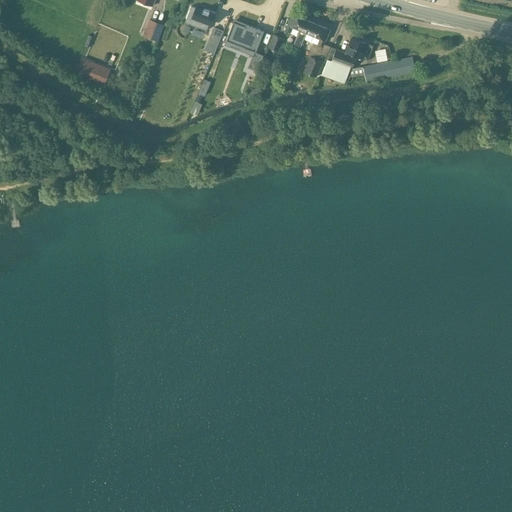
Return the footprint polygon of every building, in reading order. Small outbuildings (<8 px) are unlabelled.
[(213,19),(215,13),(204,9),(204,8),(197,6),(195,13),(193,19),(202,22),(210,25),(213,19)] [(294,44),(301,47),(307,33),(306,32),(311,20),(293,12),(284,32),(289,34),(293,26),(300,30),(294,44)] [(142,36),(158,42),(164,25),(148,19),(142,36)] [(322,62),(324,62),(330,47),(323,45),(330,29),(311,20),(306,32),(307,33),(320,38),(317,44),(313,43),(307,56),(309,57),(304,72),(317,77),(322,62)] [(233,23),(226,40),(254,51),(248,67),(257,71),(264,55),(256,52),(264,31),(246,24),(245,26),(234,22),(233,21),(233,22),(233,23)] [(214,27),(205,49),(214,53),(223,31),(214,27)] [(268,47),(278,52),(284,38),(273,34),(268,47)] [(345,82),(351,84),(353,77),(364,75),(366,82),(416,72),(412,56),(352,68),(356,57),(367,61),(373,45),(351,37),(346,53),(330,47),(324,62),(326,63),(321,75),(345,83),(345,82)] [(75,74),(105,86),(111,69),(82,57),(75,74)] [(226,68),(228,61),(216,57),(214,63),(226,68)] [(212,63),(202,83),(213,89),(217,80),(224,84),(230,72),(212,63)] [(202,85),(199,93),(204,95),(208,88),(202,85)]
